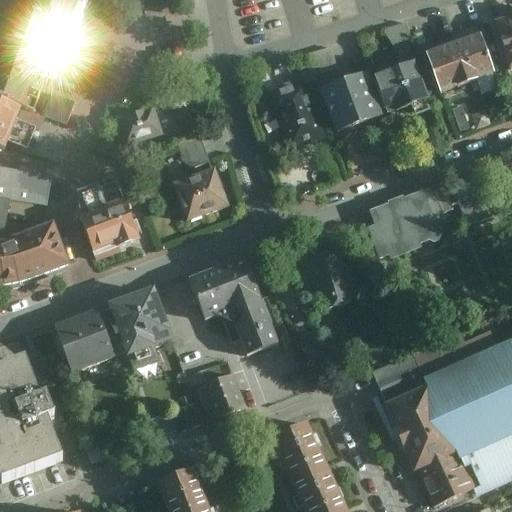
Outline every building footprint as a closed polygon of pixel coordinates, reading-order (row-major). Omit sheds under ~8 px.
[(88,0),(30,0),(24,11),(64,25),(75,30),(88,0)] [(190,0),(145,0),(147,9),(190,1),(190,0)] [(14,7),(4,37),(48,53),(52,55),(64,25),(24,11),(14,7)] [(511,18),(497,24),(511,65),(511,18)] [(4,37),(0,46),(0,101),(21,110),(27,112),(48,53),(4,37)] [(478,37),(423,57),(436,97),(492,76),(478,37)] [(276,119),(287,150),(325,138),(306,81),(337,71),(329,47),(290,60),(299,86),(262,97),(271,121),(276,119)] [(413,65),(367,80),(378,111),(388,108),(390,115),(425,102),(413,65)] [(361,76),(317,91),(333,134),(377,118),(361,76)] [(67,126),(76,102),(53,94),(45,117),(67,126)] [(0,101),(0,149),(6,151),(21,110),(0,101)] [(152,110),(118,120),(126,148),(161,137),(152,110)] [(212,163),(203,139),(180,148),(189,172),(212,163)] [(0,201),(11,204),(47,206),(52,180),(0,168),(0,201)] [(231,211),(216,171),(175,186),(189,226),(231,211)] [(100,192),(99,190),(82,196),(83,218),(99,265),(141,250),(119,186),(100,192)] [(373,227),(366,230),(377,257),(415,242),(411,231),(433,222),(429,212),(437,209),(429,190),(368,215),(373,227)] [(483,194),(456,202),(465,228),(491,220),(483,194)] [(6,241),(11,204),(0,201),(0,290),(19,290),(70,271),(55,227),(6,241)] [(300,262),(298,262),(307,290),(310,289),(317,286),(325,311),(353,302),(351,294),(359,291),(344,247),(300,262)] [(191,282),(208,323),(221,318),(232,347),(242,343),(250,362),(282,350),(247,260),(191,282)] [(110,309),(135,374),(162,363),(159,352),(176,346),(159,299),(156,292),(110,309)] [(55,330),(74,377),(113,364),(95,316),(55,330)] [(379,396),(382,403),(482,359),(471,334),(400,364),(408,383),(379,396)] [(389,340),(365,348),(371,369),(396,361),(389,340)] [(382,403),(377,405),(393,443),(409,478),(415,476),(430,511),(471,494),(474,501),(511,484),(511,345),(482,359),(382,403)] [(0,486),(1,490),(64,466),(49,427),(58,424),(64,421),(54,393),(39,398),(26,364),(0,373),(0,457),(1,459),(0,459),(0,486)] [(247,412),(236,380),(205,391),(216,423),(247,412)] [(193,408),(173,415),(180,435),(200,428),(193,408)] [(331,476),(311,430),(277,445),(298,490),(331,476)] [(103,462),(96,440),(83,445),(91,466),(103,462)] [(205,511),(206,511),(191,475),(157,488),(166,511),(205,511)] [(348,511),(331,476),(298,490),(307,511),(348,511)]
